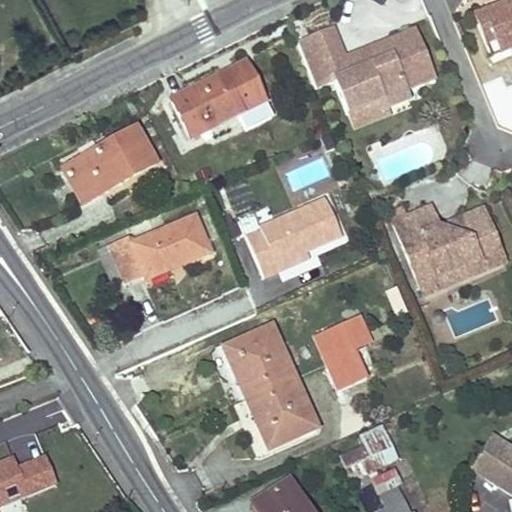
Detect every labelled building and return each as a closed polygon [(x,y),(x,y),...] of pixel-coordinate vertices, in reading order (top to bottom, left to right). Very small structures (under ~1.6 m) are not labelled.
[(511,0),(510,0),(483,12),(497,45),(511,38),(511,0)] [(511,38),(497,45),(483,12),(474,15),(492,59),(511,50),(511,38)] [(332,30),(297,44),(316,90),(335,82),(348,116),(382,102),(385,110),(409,100),(405,91),(434,79),(413,30),(344,58),(332,30)] [(245,65),(171,101),(189,137),(263,101),(245,65)] [(382,102),(348,116),(355,131),(388,117),(385,110),(382,102)] [(133,131),(63,169),(82,204),(151,165),(133,131)] [(280,271),(277,263),(305,251),(339,236),(325,201),(245,235),(263,277),(280,271)] [(505,264),(483,212),(438,230),(430,210),(407,219),(402,208),(388,214),(393,225),(416,280),(436,272),(439,279),(457,271),(462,282),(505,264)] [(128,237),(108,246),(123,284),(143,275),(169,265),(171,270),(209,254),(194,218),(131,244),(128,237)] [(123,284),(108,246),(98,250),(113,288),(123,284)] [(305,251),(277,263),(280,271),(308,258),(305,251)] [(169,265),(143,275),(146,281),(171,270),(169,265)] [(424,298),(462,282),(457,271),(439,279),(436,272),(416,280),(424,298)] [(313,336),(326,365),(353,353),(340,324),(313,336)] [(221,349),(244,401),(293,379),(271,328),(221,349)] [(365,347),(353,353),(359,368),(372,363),(365,347)] [(353,353),(326,365),(337,391),(364,380),(359,368),(353,353)] [(293,379),(244,401),(266,452),(316,431),(293,379)] [(341,460),(331,464),(335,474),(370,459),(374,468),(396,459),(382,426),(359,436),(363,445),(340,455),(341,460)] [(472,471),(485,479),(505,447),(492,439),(472,471)] [(511,451),(505,447),(485,479),(511,495),(511,451)] [(40,465),(13,477),(8,466),(0,469),(0,510),(23,501),(50,489),(40,465)] [(402,486),(395,470),(372,481),(379,496),(402,486)] [(309,511),(289,481),(251,505),(255,511),(309,511)]
